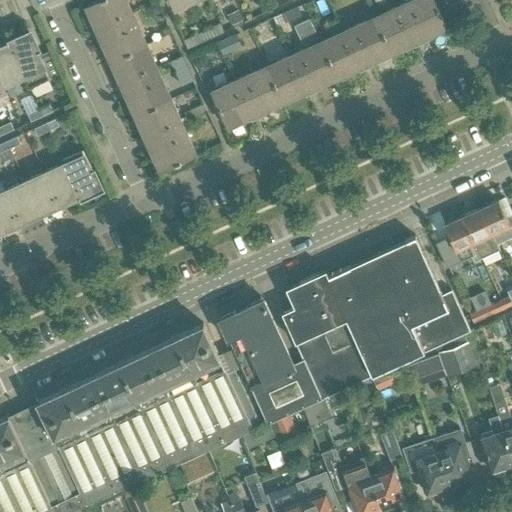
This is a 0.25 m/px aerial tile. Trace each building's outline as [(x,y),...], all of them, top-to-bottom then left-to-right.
[(111,61),(147,44),(126,0),(98,0),(86,6),(96,28),(91,29),(92,31),(96,41),(101,39),(111,61)] [(170,0),(174,8),(192,0),(170,0)] [(410,0),(376,16),(392,52),(413,42),(415,47),(417,46),(426,41),(424,37),(446,27),(439,12),(440,11),(438,6),(437,6),(434,0),(410,0)] [(151,16),(162,12),(157,2),(146,7),(151,16)] [(301,15),(297,6),(273,17),(277,26),(301,15)] [(238,9),(227,14),(231,24),(243,19),(238,9)] [(370,62),(392,52),(376,16),(322,40),(337,77),(359,67),(361,71),(372,66),(370,62)] [(187,48),(223,31),(219,23),(183,39),(187,48)] [(23,76),(28,87),(60,73),(50,51),(39,55),(29,34),(9,43),(24,76),(23,76)] [(242,47),(236,34),(217,43),(223,55),(242,47)] [(316,86),(337,77),(322,40),(267,65),(283,101),(304,92),(306,96),(318,91),(316,86)] [(0,75),(4,85),(23,76),(24,76),(9,43),(0,47),(0,75)] [(168,92),(147,44),(111,61),(120,82),(116,84),(121,95),(126,93),(135,115),(171,99),(172,99),(196,88),(193,81),(168,92)] [(192,77),(182,55),(174,59),(184,81),(192,77)] [(261,111),(283,101),(267,65),(211,90),(218,106),(220,111),(221,111),(228,126),(250,116),(252,121),(254,120),(263,115),(261,111)] [(196,154),(172,99),(171,99),(135,115),(145,137),(141,139),(146,150),(150,148),(160,170),(176,163),(176,164),(181,162),(180,161),(196,154)] [(39,109),(42,116),(53,111),(50,104),(39,109)] [(187,118),(206,110),(204,104),(184,112),(187,118)] [(28,114),(31,121),(42,116),(39,109),(28,114)] [(45,123),(49,130),(60,125),(56,118),(45,123)] [(0,126),(0,127),(3,134),(14,129),(11,121),(0,126)] [(38,135),(49,130),(45,123),(34,128),(38,135)] [(6,141),(10,148),(21,143),(17,136),(6,141)] [(0,152),(10,148),(6,141),(0,143),(0,152)] [(64,163),(79,196),(99,187),(83,150),(61,160),(63,163),(64,163)] [(44,172),(59,205),(79,196),(64,163),(63,163),(44,172)] [(40,214),(59,205),(44,172),(25,181),(40,214)] [(5,190),(20,223),(40,214),(25,181),(5,190)] [(0,231),(0,232),(20,223),(5,190),(0,192),(0,231)] [(492,233),(500,249),(497,243),(511,236),(511,214),(507,217),(498,199),(497,199),(497,200),(481,207),(480,207),(492,233)] [(482,257),(500,249),(492,233),(480,207),(480,208),(463,215),(482,257)] [(474,261),(482,257),(463,215),(462,215),(462,216),(453,220),(453,218),(446,221),(447,223),(446,223),(444,224),(461,260),(472,255),(474,261)] [(423,225),(274,293),(297,343),(322,332),(320,328),(339,319),(341,323),(401,295),(400,292),(419,283),(420,287),(446,275),(423,225)] [(510,295),(501,299),(505,308),(511,305),(511,292),(509,294),(510,295)] [(302,407),(322,398),(305,362),(294,367),(263,298),(235,311),(235,310),(233,311),(234,312),(219,318),(267,423),(302,407)] [(501,299),(469,312),(474,323),(505,308),(501,299)] [(144,350),(193,456),(208,449),(252,428),(248,419),(244,410),(239,401),(235,391),(231,382),(226,373),(203,322),(144,350)] [(436,346),(446,375),(447,375),(447,376),(477,366),(476,364),(481,362),(470,330),(436,346)] [(418,385),(446,375),(436,346),(424,351),(403,361),(409,376),(414,373),(418,385)] [(85,378),(133,483),(161,471),(177,463),(178,463),(187,458),(193,456),(144,350),(85,378)] [(379,390),(409,376),(403,361),(372,374),(379,390)] [(231,382),(239,379),(234,369),(226,373),(231,382)] [(78,508),(133,483),(85,378),(37,401),(41,408),(31,413),(48,451),(49,451),(50,450),(57,447),(58,447),(62,456),(66,465),(70,474),(75,483),(79,492),(78,492),(72,495),(78,508)] [(235,391),(243,388),(239,379),(231,382),(235,391)] [(243,388),(235,391),(239,401),(247,397),(243,388)] [(322,398),(302,407),(308,419),(333,407),(332,405),(341,401),(336,391),(322,398)] [(244,410),(252,406),(247,397),(239,401),(244,410)] [(494,401),(498,415),(499,415),(503,428),(511,455),(511,420),(505,398),(494,401)] [(252,406),(244,410),(248,419),(256,416),(252,406)] [(64,511),(59,501),(52,505),(47,495),(43,486),(39,477),(35,468),(30,459),(31,459),(38,456),(40,455),(22,417),(12,422),(9,414),(0,418),(0,511),(64,511)] [(279,435),(295,428),(290,414),(273,422),(279,435)] [(489,418),(494,431),(480,436),(491,469),(511,462),(511,455),(503,428),(499,415),(498,415),(489,418)] [(256,416),(248,419),(252,428),(260,425),(256,416)] [(248,449),(262,442),(256,429),(242,436),(248,449)] [(380,434),(390,460),(402,456),(392,429),(380,434)] [(437,450),(449,483),(472,475),(466,456),(470,454),(461,429),(433,438),(437,450)] [(448,483),(449,483),(437,450),(433,438),(404,448),(412,470),(419,468),(426,491),(448,483)] [(54,459),(62,456),(58,447),(57,447),(50,450),(54,459)] [(342,462),(336,447),(323,451),(336,488),(349,484),(358,511),(368,511),(371,511),(372,511),(377,511),(383,510),(382,507),(370,475),(363,455),(342,462)] [(178,463),(177,463),(186,482),(217,468),(208,449),(193,456),(187,458),(178,463)] [(35,468),(43,465),(38,456),(31,459),(30,459),(35,468)] [(62,456),(54,459),(58,468),(66,465),(62,456)] [(43,465),(35,468),(39,477),(47,474),(43,465)] [(66,465),(58,468),(63,477),(70,474),(66,465)] [(370,475),(382,507),(405,499),(393,467),(370,475)] [(257,505),(267,500),(268,500),(256,470),(245,475),(257,505)] [(326,472),(298,483),(304,498),(309,511),(335,511),(331,503),(337,500),(326,472)] [(43,486),(51,483),(47,474),(39,477),(43,486)] [(70,474),(63,477),(67,486),(75,483),(70,474)] [(47,495),(55,492),(54,489),(51,483),(43,486),(47,495)] [(71,495),(72,495),(78,492),(79,492),(75,483),(67,486),(69,491),(71,495)] [(276,511),(309,511),(304,498),(298,483),(270,494),(276,511)] [(52,505),(59,501),(60,501),(56,494),(55,492),(47,495),(52,505)] [(64,511),(70,511),(78,508),(72,495),(71,495),(60,501),(59,501),(64,511)] [(181,501),(185,511),(197,511),(191,497),(181,501)] [(231,503),(234,511),(248,511),(246,511),(245,511),(240,499),(231,503)] [(234,511),(231,503),(222,506),(224,511),(234,511)]
